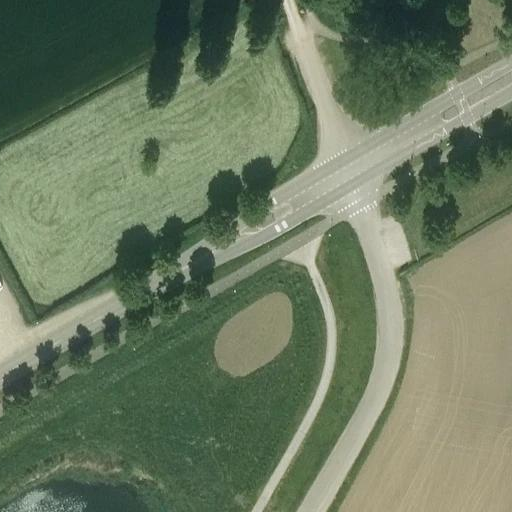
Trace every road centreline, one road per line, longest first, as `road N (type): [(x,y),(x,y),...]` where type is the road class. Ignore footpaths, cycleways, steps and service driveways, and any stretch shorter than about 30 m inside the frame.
road 1 (secondary): [(511,63),(258,207),(187,268)]
road 2 (unclassified): [(311,511),(381,378),(389,310),(354,184)]
road 3 (secondary): [(0,375),(187,268)]
road 4 (track): [(354,184),(286,0)]
road 5 (secondary): [(187,268),(261,238),(354,184)]
road 6 (secondary): [(354,184),(511,91)]
